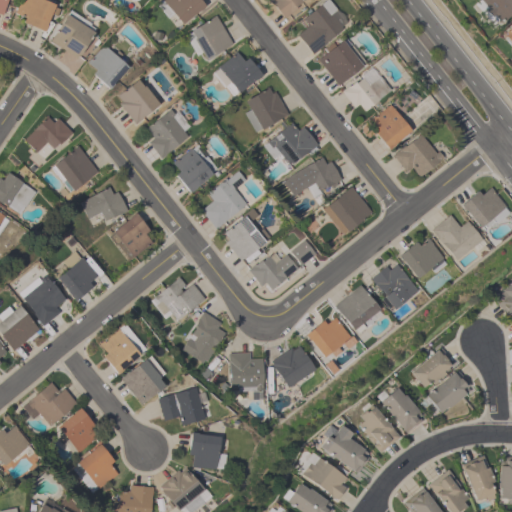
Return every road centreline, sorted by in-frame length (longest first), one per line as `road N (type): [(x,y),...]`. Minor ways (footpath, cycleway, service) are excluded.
road 1 (residential): [(0,45),(67,93),(233,295),(267,318),(281,315),(510,131)]
road 2 (residential): [(229,0),(404,213)]
road 3 (residential): [(188,239),(0,396)]
road 4 (secondary): [(376,0),(491,145)]
road 5 (residential): [(511,435),(444,440),(417,452),(367,511)]
road 6 (secondary): [(510,131),(405,0)]
road 7 (residential): [(61,344),(145,448)]
